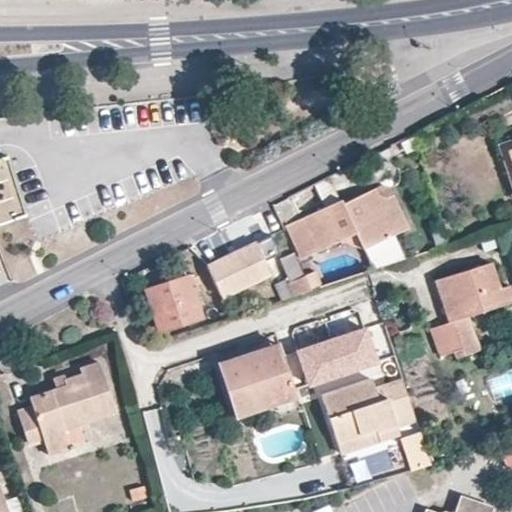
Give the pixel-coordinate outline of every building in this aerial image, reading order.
[(0,220),(24,213),(5,154),(0,156),(0,220)] [(384,182),(374,187),(377,194),(385,196),(390,194),(384,182)] [(377,194),(374,187),(341,202),(339,199),(285,225),(299,257),(353,232),(361,247),(407,226),(390,194),(385,196),(377,194)] [(254,242),(205,265),(221,296),(269,272),(262,260),(254,242)] [(309,287),(303,275),(293,252),(278,258),(288,281),(284,283),(290,296),(310,290),(309,287)] [(447,321),(428,327),(437,354),(452,350),(454,357),(479,349),(469,315),(511,300),(511,291),(509,284),(499,287),(490,262),(434,281),(447,321)] [(313,271),(303,275),(309,287),(319,283),(313,271)] [(202,316),(192,285),(189,277),(188,274),(143,288),(156,331),(202,316)] [(197,275),(189,277),(192,285),(199,282),(197,275)] [(290,296),(284,283),(283,279),(272,283),(279,300),(290,296)] [(305,333),(295,337),(301,357),(312,353),(305,333)] [(280,347),(277,341),(239,354),(241,360),(280,347)] [(241,360),(239,354),(215,362),(234,416),(294,396),(280,347),(241,360)] [(66,382),(54,388),(28,396),(32,404),(16,409),(26,441),(41,435),(44,445),(67,438),(64,427),(115,411),(98,360),(79,366),(81,371),(64,378),(66,382)] [(50,376),(54,388),(66,382),(64,378),(61,372),(50,376)] [(369,376),(320,394),(339,453),(396,433),(394,427),(414,420),(400,376),(373,385),(369,376)] [(70,447),(67,438),(44,445),(47,455),(70,447)] [(467,497),(459,494),(456,503),(467,497)] [(488,511),(483,503),(467,497),(456,503),(452,511),(448,511),(444,511),(439,511),(437,511),(424,508),(422,511),(488,511)] [(489,511),(492,506),(483,503),(488,511),(489,511)]
